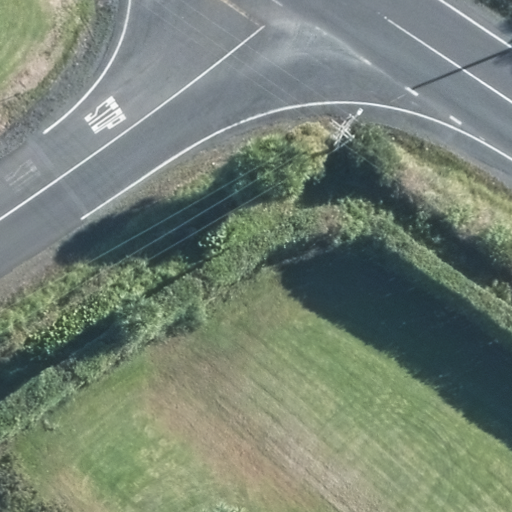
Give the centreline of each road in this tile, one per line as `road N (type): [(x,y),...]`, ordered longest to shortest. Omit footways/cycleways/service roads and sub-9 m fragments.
road 1 (unclassified): [(0,215),(324,0)]
road 2 (tertiary): [(347,0),(511,108)]
